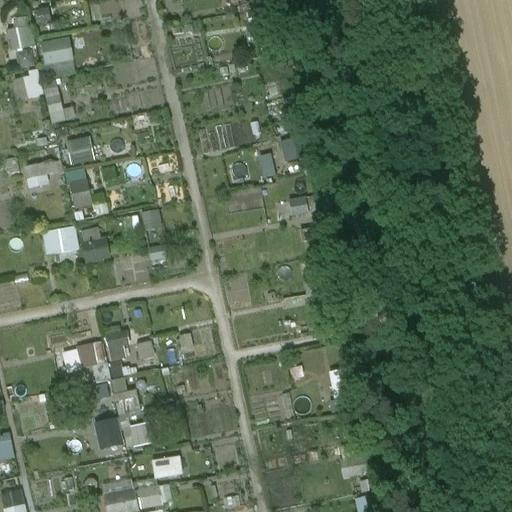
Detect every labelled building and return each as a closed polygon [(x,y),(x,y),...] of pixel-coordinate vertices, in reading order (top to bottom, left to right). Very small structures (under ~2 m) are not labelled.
[(15,20),(17,30),(9,32),(13,53),(38,48),(31,17),(15,20)] [(68,39),(43,43),(47,70),(73,65),(68,39)] [(22,69),(37,65),(34,50),(18,54),(22,69)] [(43,74),(28,74),(29,98),(44,98),(43,74)] [(78,120),(76,107),(64,109),(61,81),(47,83),(53,123),(78,120)] [(90,140),(66,144),(71,168),(95,163),(90,140)] [(300,159),(298,142),(284,144),(287,161),(300,159)] [(46,165),(24,169),(29,191),(50,187),(46,165)] [(74,196),(92,191),(86,169),(68,174),(74,196)] [(93,193),(74,196),(76,209),(95,206),(93,193)] [(94,196),(99,216),(110,213),(105,193),(94,196)] [(294,218),(312,214),(308,197),(291,201),(294,218)] [(161,210),(144,213),(147,231),(164,228),(161,210)] [(82,233),(87,253),(109,247),(103,227),(82,233)] [(74,229),(44,236),(48,257),(79,251),(74,229)] [(86,253),(88,263),(114,260),(112,249),(86,253)] [(110,340),(110,361),(128,362),(128,340),(110,340)] [(142,362),(157,358),(153,343),(139,346),(142,362)] [(109,382),(108,346),(82,346),(83,375),(96,375),(96,382),(109,382)] [(66,353),(69,374),(83,372),(79,351),(66,353)] [(350,399),(346,371),(329,374),(334,402),(350,399)] [(136,393),(119,397),(124,417),(141,412),(136,393)] [(118,420),(94,426),(100,453),(124,447),(118,420)] [(147,426),(124,431),(129,452),(152,447),(147,426)] [(363,445),(338,449),(342,480),(368,476),(363,445)] [(179,459),(151,463),(154,482),(182,478),(179,459)] [(157,489),(138,492),(141,511),(161,508),(157,489)] [(137,511),(134,490),(104,495),(107,511),(137,511)] [(20,492),(0,497),(3,511),(23,506),(20,492)]
